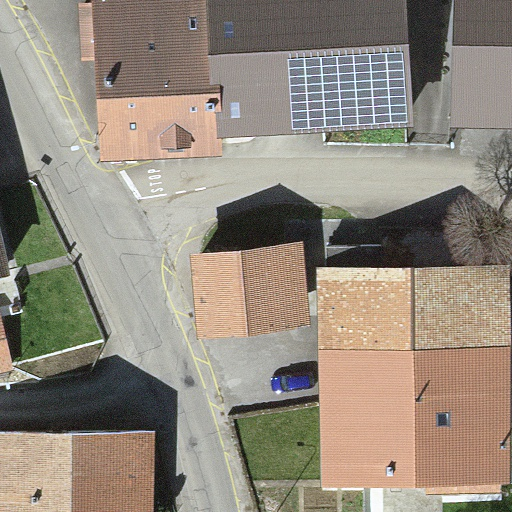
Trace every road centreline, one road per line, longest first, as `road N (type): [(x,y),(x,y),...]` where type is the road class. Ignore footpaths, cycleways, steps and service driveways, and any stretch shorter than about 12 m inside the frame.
road 1 (unclassified): [(511,186),(199,198),(98,232)]
road 2 (secondary): [(0,69),(98,232)]
road 3 (residential): [(162,371),(0,402)]
road 4 (secondary): [(98,232),(162,371)]
road 5 (secondary): [(162,371),(202,511)]
